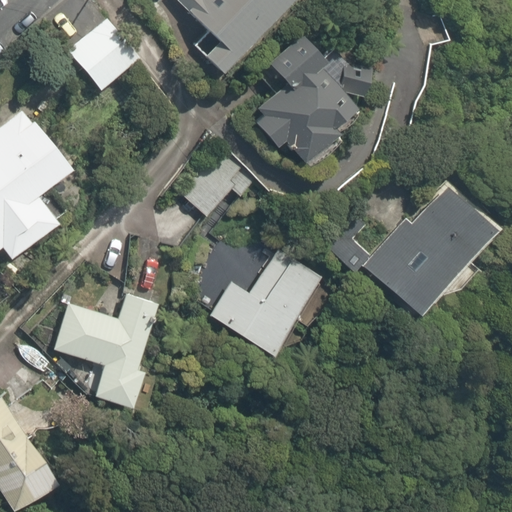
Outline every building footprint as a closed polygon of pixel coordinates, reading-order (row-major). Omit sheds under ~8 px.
[(167,0),(207,42),(194,54),(212,72),(287,0),(167,0)] [(100,18),(59,51),(87,88),(126,57),(100,18)] [(292,34),(255,62),(261,70),(252,79),(262,90),(245,106),(247,109),(247,111),(246,112),(246,114),(245,115),(245,117),(245,119),(245,120),(245,122),(245,124),(245,125),(246,127),(246,128),(247,130),(247,132),(248,133),(249,135),(250,136),(251,137),(252,139),(253,140),(254,141),(255,142),(257,143),(258,144),(260,145),(261,145),(263,146),(264,147),(266,147),(267,147),(269,148),(271,148),(272,148),(274,148),(276,148),(287,162),(327,133),(319,121),(343,103),(292,34)] [(0,122),(0,255),(47,218),(27,194),(57,170),(11,113),(0,122)] [(234,196),(254,178),(216,137),(166,184),(195,215),(225,187),(234,196)] [(398,221),(364,257),(328,223),(313,239),(349,273),(356,265),(405,312),(487,225),(441,183),(402,225),(398,221)] [(78,251),(107,274),(109,268),(117,268),(121,238),(111,237),(93,223),(78,251)] [(272,254),(274,251),(269,247),(240,290),(225,280),(201,313),(255,354),(310,275),(282,256),(280,260),(272,254)] [(116,291),(110,314),(60,301),(48,348),(95,361),(85,397),(122,406),(134,362),(128,361),(138,322),(144,298),(116,291)] [(6,409),(3,404),(0,396),(0,505),(40,477),(33,462),(43,457),(36,444),(28,448),(25,441),(51,429),(40,405),(27,411),(22,401),(6,409)]
